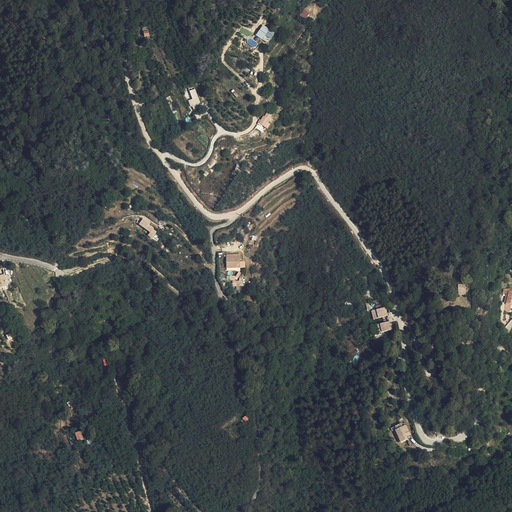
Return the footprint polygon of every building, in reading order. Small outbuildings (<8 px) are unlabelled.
[(299,15),(305,19),(309,13),(303,9),(299,15)] [(191,110),(196,108),(193,100),(188,102),(191,110)] [(144,233),(148,229),(148,228),(142,223),(138,228),(144,233)] [(153,233),(148,229),(144,233),(149,237),(153,233)] [(236,261),(225,261),(225,275),(236,275),(236,273),(236,267),(236,261)] [(386,324),(385,317),(384,312),(370,315),(371,323),(380,322),(380,325),(386,324)] [(395,321),(394,315),(385,317),(386,324),(395,321)] [(396,327),(395,321),(386,324),(387,329),(396,327)] [(386,324),(380,325),(381,328),(373,330),(374,337),(388,335),(387,329),(386,324)] [(400,442),(408,439),(407,436),(410,435),(407,424),(395,428),(400,442)] [(85,437),(84,434),(77,437),(79,444),(85,442),(83,438),(85,437)] [(410,451),(413,448),(407,443),(404,445),(402,443),(397,448),(400,450),(399,452),(409,461),(415,455),(412,453),(410,451)]
